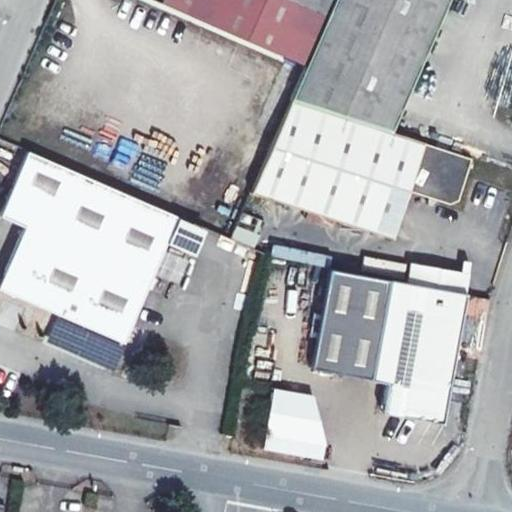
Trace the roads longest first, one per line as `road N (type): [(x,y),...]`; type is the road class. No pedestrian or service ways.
road 1 (unclassified): [(0,437),(221,477)]
road 2 (unclassified): [(465,511),(511,296)]
road 3 (unclassified): [(221,477),(415,511)]
